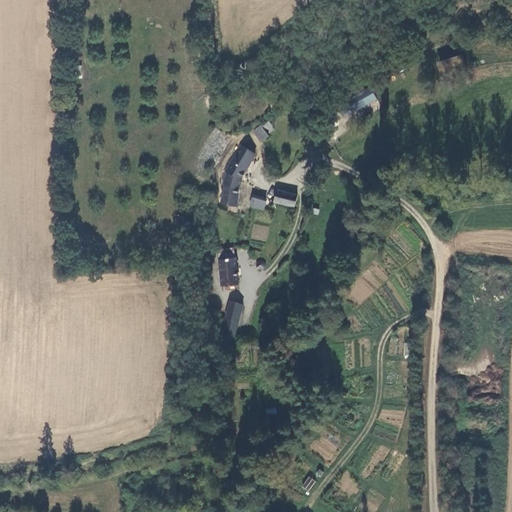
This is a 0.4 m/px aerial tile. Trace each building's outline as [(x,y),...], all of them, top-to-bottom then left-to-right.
[(448,75),(472,68),(468,55),(444,61),(448,75)] [(370,88),(343,102),(350,115),(376,100),(370,88)] [(263,128),(269,137),(276,131),(270,122),(263,128)] [(242,180),(257,155),(242,146),(224,175),(225,175),(221,187),(223,188),(221,205),(239,208),(244,180),(242,180)] [(280,191),(277,203),(296,208),(300,195),(280,191)] [(250,198),(250,208),(265,209),(265,198),(250,198)] [(238,258),(238,247),(220,248),(220,259),(238,258)] [(238,258),(220,259),(222,287),(240,287),(238,258)] [(270,269),(273,265),(272,263),(270,260),(266,258),(263,258),(261,260),(259,262),(258,266),(259,268),(262,271),(266,271),(270,269)] [(233,307),(230,325),(242,326),(244,309),(233,307)] [(229,324),(227,341),(238,342),(242,326),(230,325),(229,324)] [(308,476),(302,487),(309,491),(315,481),(308,476)]
